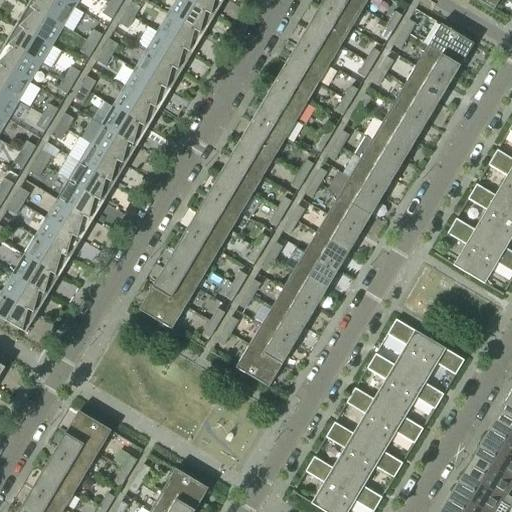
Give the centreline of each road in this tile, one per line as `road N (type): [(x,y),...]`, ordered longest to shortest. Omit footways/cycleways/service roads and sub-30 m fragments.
road 1 (residential): [(0,474),(283,0)]
road 2 (residential): [(246,511),(511,63)]
road 3 (residential): [(408,511),(511,338)]
